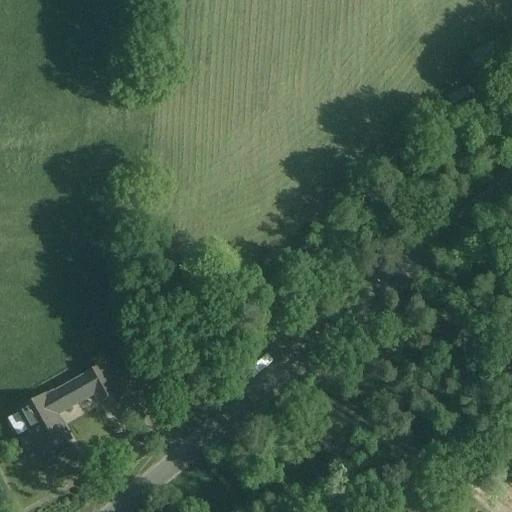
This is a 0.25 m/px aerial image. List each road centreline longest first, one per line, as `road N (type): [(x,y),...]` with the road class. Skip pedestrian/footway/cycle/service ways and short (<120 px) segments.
road 1 (unclassified): [(115,511),(511,188)]
road 2 (track): [(501,511),(285,372),(511,382)]
